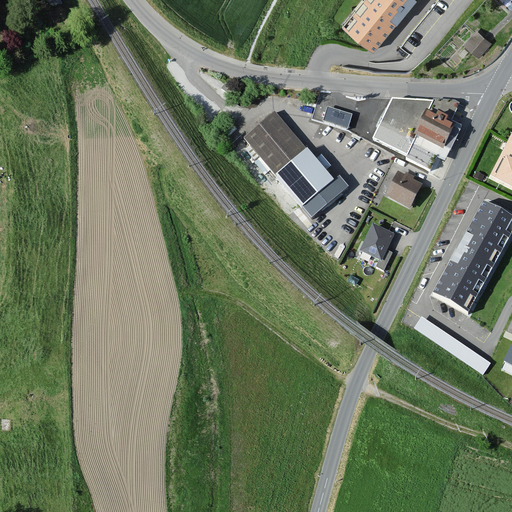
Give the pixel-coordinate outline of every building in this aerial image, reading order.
[(413,0),(361,0),(343,23),(374,49),(413,0)] [(487,42),(476,33),(468,44),(479,52),(487,42)] [(459,102),(454,100),(433,98),(433,100),(393,98),(374,137),(409,154),(408,157),(429,167),(436,154),(444,158),(460,125),(451,120),(459,102)] [(352,114),(327,106),(323,121),(348,128),(352,114)] [(343,195),(273,115),(242,142),(312,222),(343,195)] [(350,128),(361,134),(368,120),(357,115),(350,128)] [(511,141),(508,140),(490,175),(511,186),(511,141)] [(421,185),(398,174),(385,199),(408,211),(421,185)] [(511,231),(511,215),(484,200),(433,292),(468,311),(511,231)] [(394,234),(372,224),(360,250),(382,261),(394,234)] [(421,316),(413,328),(483,373),(491,361),(421,316)] [(511,345),(501,370),(511,374),(511,345)]
